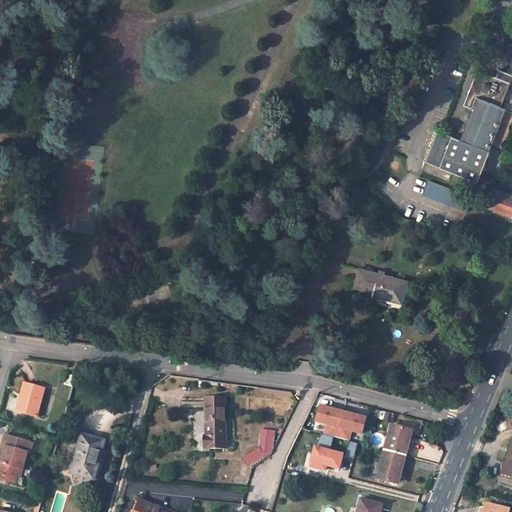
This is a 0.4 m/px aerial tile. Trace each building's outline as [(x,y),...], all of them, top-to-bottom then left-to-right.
[(496,77),(477,70),(464,105),(472,108),(460,138),(437,130),(426,161),(447,169),(475,180),(478,181),(492,144),(505,108),(500,107),(510,83),(511,83),(511,74),(499,69),(496,77)] [(492,144),(503,148),(511,124),(511,83),(510,83),(500,107),(505,108),(492,144)] [(447,169),(444,175),(462,181),(461,184),(471,188),(475,180),(447,169)] [(466,212),(471,199),(428,182),(423,195),(466,212)] [(511,214),(511,196),(493,190),(487,207),(511,215),(511,214)] [(379,274),(359,269),(354,286),(374,291),(373,295),(401,302),(406,281),(383,275),(382,278),(378,276),(379,274)] [(75,377),(67,374),(64,384),(72,386),(75,377)] [(45,389),(25,384),(17,411),(37,417),(45,389)] [(227,449),(226,398),(205,399),(206,420),(208,420),(209,435),(209,449),(227,449)] [(317,422),(328,425),(325,435),(349,441),(352,431),(362,434),(366,418),(321,407),(317,422)] [(405,456),(408,447),(405,447),(406,443),(409,431),(392,426),(385,450),(405,456)] [(74,435),(63,431),(61,438),(72,441),(74,435)] [(315,447),(312,462),(311,464),(326,467),(326,465),(339,469),(343,454),(330,451),(334,437),(322,434),(316,444),(315,447)] [(33,444),(6,436),(3,446),(7,448),(4,459),(3,463),(0,462),(0,463),(0,479),(15,484),(17,476),(20,477),(28,453),(30,454),(33,444)] [(105,442),(83,436),(72,473),(94,479),(99,461),(105,442)] [(270,454),(272,438),(267,438),(265,452),(250,463),(253,466),(270,454)] [(511,438),(510,438),(500,474),(511,477),(511,438)] [(358,443),(349,441),(346,456),(354,458),(358,443)] [(385,450),(377,478),(395,483),(397,476),(400,465),(403,466),(405,456),(385,450)] [(94,479),(98,480),(103,463),(99,461),(94,479)] [(156,507),(140,501),(136,511),(156,511),(154,511),(156,507)] [(379,511),(381,506),(361,501),(358,511),(379,511)] [(508,511),(509,509),(486,503),(483,511),(508,511)]
